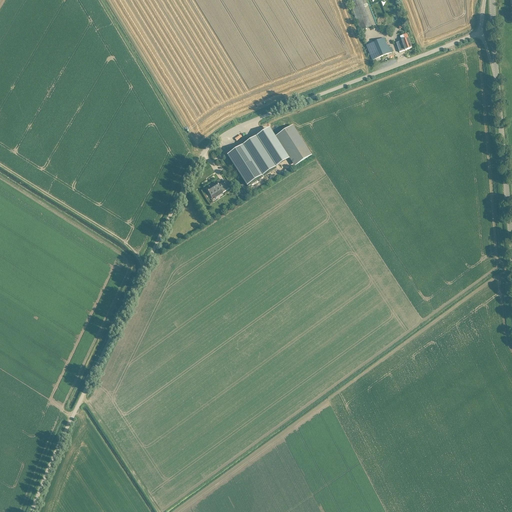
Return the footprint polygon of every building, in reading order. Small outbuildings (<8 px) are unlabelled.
[(365,0),(358,0),(349,3),(360,31),(372,27),(364,6),(367,4),(365,0)] [(400,37),(402,42),(396,44),(400,53),(412,49),(406,34),(400,37)] [(393,52),(391,48),(388,49),(384,39),(366,46),(372,61),(393,52)] [(380,70),(393,65),(391,61),(379,66),(380,70)] [(293,126),(276,137),(295,167),(312,156),(293,126)] [(257,138),(277,168),(290,160),(270,129),(257,138)] [(257,138),(228,157),(247,187),(277,168),(257,138)] [(230,189),(227,183),(223,186),(220,188),(216,182),(206,189),(211,197),(221,190),(223,193),(226,191),(226,192),(230,189)] [(243,185),(239,188),(244,195),(248,192),(243,185)]
